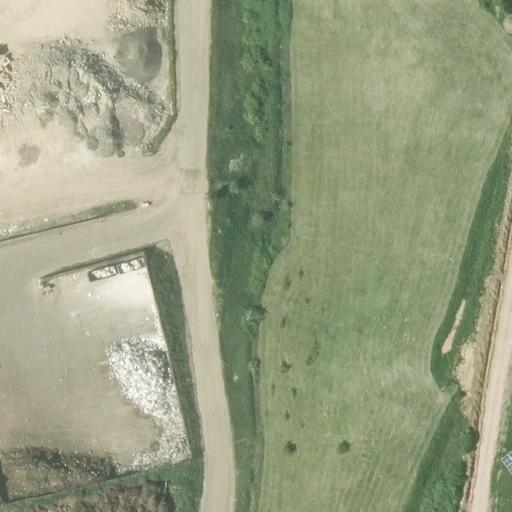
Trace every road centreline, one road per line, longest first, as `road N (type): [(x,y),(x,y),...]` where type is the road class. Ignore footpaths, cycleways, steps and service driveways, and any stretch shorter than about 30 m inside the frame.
road 1 (unknown): [(186,202),(64,250),(19,278),(0,391)]
road 2 (track): [(481,511),(511,302)]
road 3 (unknown): [(185,167),(0,187)]
